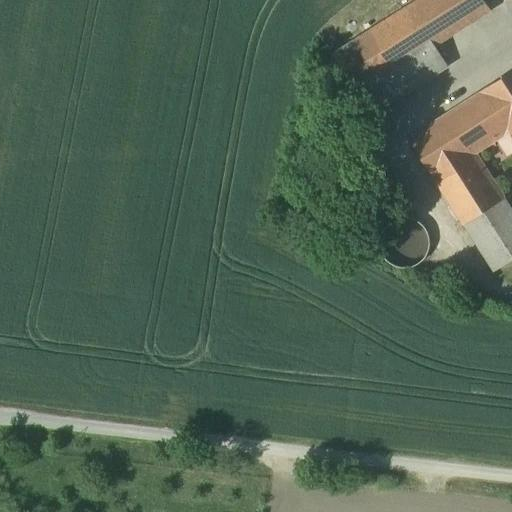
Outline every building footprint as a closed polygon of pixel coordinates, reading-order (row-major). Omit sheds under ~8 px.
[(484,0),(420,0),(355,41),(380,80),(435,45),(490,10),(484,0)] [(435,45),(380,80),(355,41),(326,60),(363,119),(448,66),(435,45)] [(511,72),(410,138),(465,224),(504,199),(475,155),(498,140),(508,155),(511,152),(511,72)] [(511,212),(504,199),(465,224),(495,271),(511,260),(511,212)] [(428,252),(430,243),(428,233),(422,225),(414,219),(404,218),(394,220),(386,226),(381,234),(379,244),(381,254),(387,262),(395,267),(405,269),(415,267),(423,261),(428,252)]
